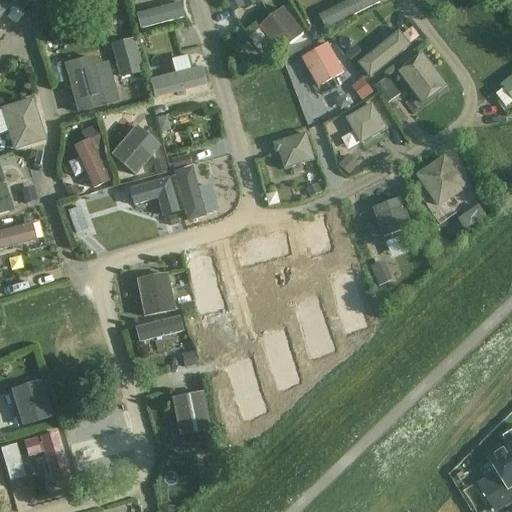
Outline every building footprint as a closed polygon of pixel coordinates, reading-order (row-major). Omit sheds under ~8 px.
[(7,0),(6,1),(12,5),(21,13),(29,3),(25,0),(7,0)] [(183,0),(137,12),(142,29),(187,17),(183,0)] [(239,0),(238,1),(229,5),(233,13),(244,8),(240,0),(239,0)] [(255,0),(240,0),(244,8),(245,9),(257,3),(255,0)] [(378,0),(350,0),(318,16),(325,31),(380,3),(378,0)] [(303,36),(283,10),(260,28),(281,54),(303,36)] [(314,27),(307,31),(313,42),(324,36),(321,29),(314,27)] [(401,30),(361,64),(374,79),(413,44),(401,30)] [(140,72),(131,41),(112,46),(120,77),(140,72)] [(343,77),(327,48),(302,63),(318,91),(343,77)] [(355,48),(345,56),(354,66),(363,58),(355,48)] [(190,55),(173,58),(175,73),(153,76),(155,94),(208,85),(205,64),(192,66),(190,55)] [(445,87),(422,57),(400,74),(423,104),(445,87)] [(94,69),(91,59),(64,66),(77,113),(104,105),(104,104),(115,101),(106,66),(94,69)] [(362,78),(353,86),(364,100),(373,93),(362,78)] [(388,78),(374,88),(386,106),(401,96),(388,78)] [(511,98),(511,78),(503,85),(511,98)] [(32,102),(30,101),(25,102),(24,104),(2,111),(14,150),(43,141),(33,109),(34,107),(32,102)] [(388,130),(372,104),(346,120),(361,145),(388,130)] [(94,126),(81,132),(93,158),(105,153),(94,126)] [(158,148),(135,128),(111,156),(134,176),(158,148)] [(315,160),(307,134),(276,143),(284,169),(315,160)] [(188,156),(171,161),(173,170),(190,166),(188,156)] [(345,159),(339,167),(349,176),(356,168),(345,159)] [(465,189),(444,159),(418,177),(438,207),(465,189)] [(164,160),(152,163),(155,176),(167,173),(164,160)] [(197,193),(192,172),(174,177),(186,225),(205,220),(204,217),(214,215),(208,190),(197,193)] [(178,217),(168,181),(128,192),(133,207),(156,201),(162,221),(178,217)] [(318,185),(306,190),(310,198),(322,194),(318,185)] [(75,186),(64,190),(68,198),(78,194),(75,186)] [(33,187),(20,190),(24,204),(36,201),(33,187)] [(411,228),(401,200),(374,211),(384,238),(411,228)] [(0,216),(9,214),(6,203),(0,204),(0,216)] [(79,208),(67,212),(71,223),(83,219),(79,208)] [(346,244),(336,217),(309,227),(319,253),(346,244)] [(0,230),(0,249),(40,240),(35,222),(0,230)] [(352,245),(338,250),(342,262),(356,257),(352,245)] [(271,281),(261,248),(204,265),(209,280),(220,277),(225,294),(271,281)] [(359,263),(345,269),(350,281),(364,275),(359,263)] [(380,264),(373,268),(382,286),(389,282),(380,264)] [(173,311),(166,276),(136,282),(143,317),(173,311)] [(302,339),(285,291),(258,301),(274,349),(302,339)] [(192,302),(181,305),(183,314),(194,312),(192,302)] [(255,331),(248,306),(221,314),(224,327),(222,327),(224,335),(221,336),(222,341),(255,331)] [(267,344),(253,348),(256,359),(270,355),(267,344)] [(193,353),(181,356),(184,368),(196,365),(193,353)] [(286,381),(283,386),(284,392),(288,395),(294,394),(297,390),(296,384),(292,381),(286,381)] [(51,418),(41,383),(11,392),(22,427),(51,418)] [(209,429),(202,394),(172,400),(179,435),(209,429)] [(225,409),(217,422),(234,433),(242,420),(225,409)] [(58,430),(24,442),(30,457),(44,452),(56,485),(76,478),(58,430)] [(506,452),(486,465),(494,476),(477,487),(492,511),(498,511),(511,503),(511,430),(498,440),(506,452)] [(11,481),(28,475),(17,442),(0,447),(11,481)]
